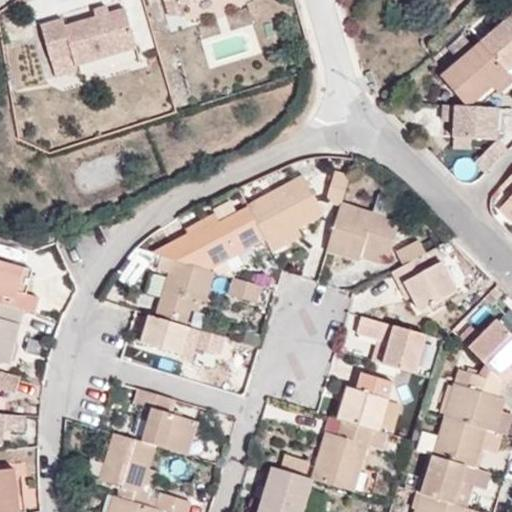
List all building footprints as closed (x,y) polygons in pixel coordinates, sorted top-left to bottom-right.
[(94,9),(97,17),(111,12),(109,5),(94,9)] [(76,67),(138,49),(126,8),(66,26),(64,18),(42,25),(57,78),(78,72),(76,67)] [(511,26),(506,20),(482,41),(507,70),(511,65),(511,26)] [(507,70),(482,41),(441,76),(466,106),(469,106),(493,86),(509,72),(507,70)] [(500,94),(511,83),(511,75),(509,72),(493,86),(500,94)] [(456,105),(442,104),(441,121),(455,121),(456,105)] [(498,139),(500,108),(469,106),(466,106),(456,105),(455,121),(454,136),(498,139)] [(475,162),(486,172),(509,150),(498,139),(475,162)] [(343,203),(351,176),(336,172),(327,201),(342,205),(343,203)] [(511,199),(511,173),(499,186),(510,198),(511,199)] [(304,175),(249,205),(250,207),(267,239),(269,244),(298,228),(326,214),(304,175)] [(342,205),(328,252),(360,261),(361,258),(364,250),(384,256),(390,257),(405,208),(378,198),(373,213),(343,203),(342,205)] [(511,199),(510,198),(499,209),(511,221),(511,199)] [(189,234),(156,253),(175,258),(210,269),(267,239),(250,207),(222,223),(216,214),(187,229),(189,234)] [(269,244),(274,252),(304,237),(298,228),(269,244)] [(403,266),(426,254),(419,240),(395,252),(403,266)] [(459,292),(435,249),(426,254),(403,266),(392,271),(399,285),(405,282),(413,296),(421,312),(459,292)] [(364,250),(361,258),(382,265),(384,256),(364,250)] [(216,271),(210,269),(175,258),(169,277),(163,297),(158,316),(188,325),(192,311),(195,299),(202,300),(207,302),(216,271)] [(0,303),(25,310),(36,313),(39,297),(27,294),(18,291),(25,267),(0,259),(0,303)] [(18,291),(27,294),(33,269),(25,267),(18,291)] [(163,297),(169,277),(152,273),(147,292),(163,297)] [(259,303),(264,286),(235,277),(230,295),(259,303)] [(407,299),(413,296),(405,282),(399,285),(407,299)] [(199,312),(202,300),(195,299),(192,311),(199,312)] [(0,303),(0,361),(9,364),(25,310),(0,303)] [(158,316),(151,314),(142,342),(183,354),(192,327),(188,325),(158,316)] [(383,322),(362,316),(357,333),(378,338),(383,322)] [(501,380),(507,386),(511,381),(511,365),(510,363),(511,360),(511,333),(498,320),(482,335),(471,326),(460,338),(486,365),(501,380)] [(378,338),(371,360),(383,364),(394,325),(383,322),(378,338)] [(415,374),(427,335),(394,325),(383,364),(415,374)] [(193,363),(197,348),(201,329),(192,327),(183,354),(181,359),(193,363)] [(221,353),(226,337),(201,329),(197,348),(221,353)] [(460,369),(445,416),(486,429),(495,432),(501,410),(505,397),(497,396),(501,380),(486,365),(480,374),(460,369)] [(0,390),(17,394),(22,377),(0,371),(0,390)] [(379,431),(388,399),(393,384),(361,375),(358,390),(348,387),(339,418),(342,419),(379,431)] [(170,413),(174,397),(145,388),(140,405),(154,409),(145,441),(157,444),(189,454),(199,421),(170,413)] [(503,434),(505,435),(511,414),(501,410),(495,432),(503,434)] [(24,432),(25,415),(0,413),(0,443),(4,444),(5,431),(24,432)] [(423,432),(418,449),(433,454),(475,467),(486,429),(445,416),(439,436),(423,432)] [(314,479),(355,492),(367,446),(383,450),(388,433),(379,431),(342,419),(337,435),(325,432),(313,479),(314,479)] [(495,432),(486,429),(475,467),(479,468),(485,450),(497,453),(503,434),(495,432)] [(157,444),(145,441),(115,432),(101,480),(123,487),(120,496),(148,505),(151,496),(143,493),(150,468),(157,444)] [(286,454),(280,469),(307,477),(311,462),(286,454)] [(486,489),(492,472),(479,468),(475,467),(433,454),(422,493),(455,503),(461,483),(469,485),(486,489)] [(280,469),(273,466),(259,511),(303,511),(314,479),(313,479),(307,477),(280,469)] [(158,471),(150,468),(143,493),(151,496),(158,471)] [(0,511),(21,511),(15,469),(0,470),(0,511)] [(468,492),(469,485),(461,483),(455,503),(468,507),(472,493),(468,492)] [(172,511),(189,511),(193,502),(162,493),(158,508),(165,510),(172,511)] [(473,511),(474,509),(468,507),(455,503),(422,493),(415,511),(473,511)] [(120,496),(115,495),(110,511),(164,511),(165,510),(158,508),(148,505),(120,496)]
